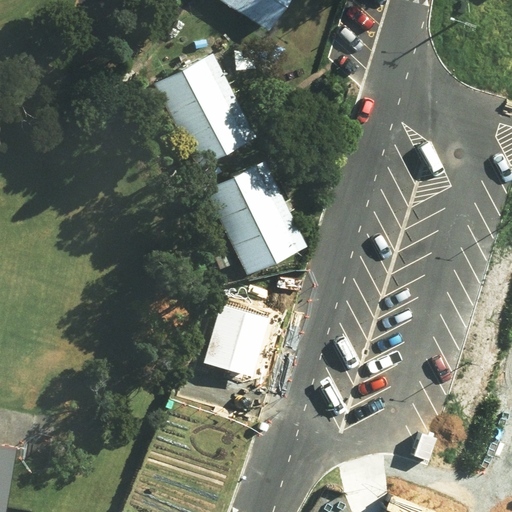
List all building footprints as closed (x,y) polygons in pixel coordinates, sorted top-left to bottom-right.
[(230,0),(269,25),(284,0),(230,0)] [(154,76),(197,161),(256,130),(213,46),(154,76)] [(41,129),(68,135),(74,107),(46,101),(41,129)] [(207,181),(247,267),(306,240),(266,153),(207,181)] [(0,511),(4,511),(16,442),(0,439),(0,511)]
